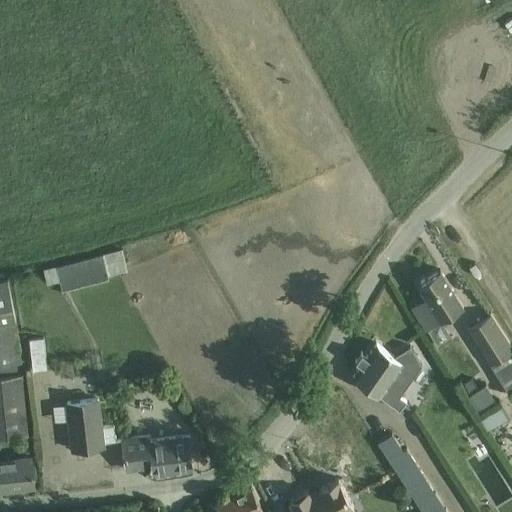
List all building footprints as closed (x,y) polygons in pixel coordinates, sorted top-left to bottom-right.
[(60,280),(62,289),(108,278),(108,275),(127,270),(122,249),(102,254),(57,266),(49,269),(49,267),(42,269),(45,284),(60,280)] [(425,297),(410,306),(425,330),(440,320),(462,306),(440,270),(417,284),(425,297)] [(0,280),(0,322),(15,320),(8,279),(0,280)] [(489,313),(466,328),(488,364),(490,363),(508,390),(511,387),(511,354),(510,351),(511,350),(489,313)] [(85,317),(48,327),(52,344),(90,335),(85,317)] [(0,435),(28,432),(22,374),(17,323),(0,324),(0,435)] [(360,365),(352,376),(399,410),(406,400),(399,395),(401,393),(389,381),(399,367),(412,376),(411,377),(412,378),(421,365),(410,346),(393,356),(376,343),(367,356),(361,351),(356,359),(354,360),(360,365)] [(66,402),(72,450),(103,446),(97,399),(66,402)] [(325,442),(348,452),(365,414),(343,404),(325,442)] [(378,442),(422,511),(446,511),(405,448),(402,450),(391,433),(378,442)] [(121,439),(125,470),(151,466),(152,473),(192,468),(188,436),(150,441),(149,436),(121,439)] [(0,459),(0,490),(34,487),(31,456),(0,459)] [(295,508),(288,511),(341,511),(354,505),(338,478),(321,487),(322,490),(311,496),(307,490),(290,499),(295,508)] [(214,502),(218,511),(263,511),(250,485),(214,502)]
